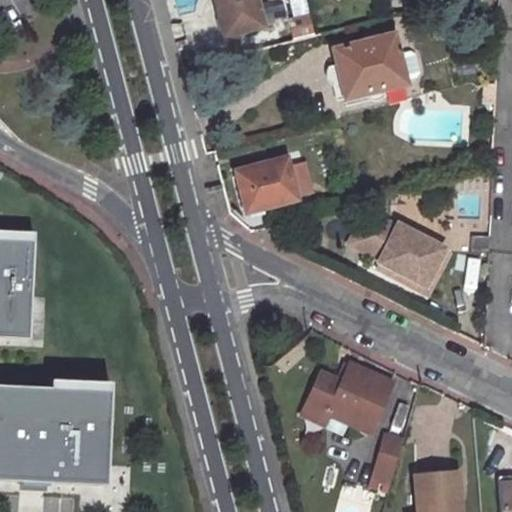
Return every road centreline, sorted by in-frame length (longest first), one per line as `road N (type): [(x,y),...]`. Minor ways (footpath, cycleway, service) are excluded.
road 1 (residential): [(494,387),(511,43)]
road 2 (secondary): [(91,0),(157,237)]
road 3 (secondary): [(197,222),(138,0)]
road 4 (secondary): [(173,296),(230,511)]
road 5 (secondary): [(271,511),(217,301)]
road 6 (residential): [(308,288),(494,387)]
road 7 (residential): [(0,141),(90,186),(157,237)]
road 8 (residential): [(308,288),(197,222)]
